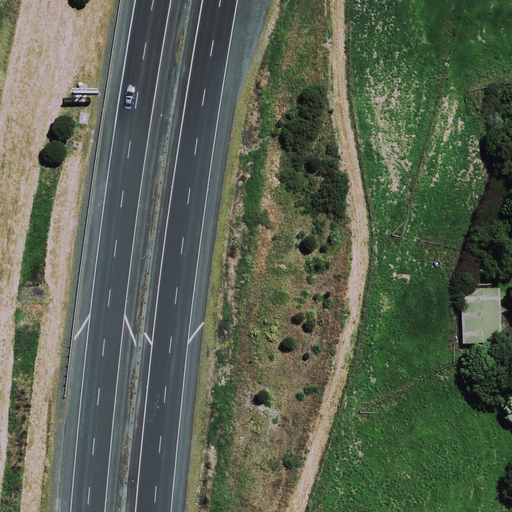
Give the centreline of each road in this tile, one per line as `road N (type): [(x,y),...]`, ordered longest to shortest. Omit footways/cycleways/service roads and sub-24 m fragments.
road 1 (motorway): [(90,511),(125,199),(168,0)]
road 2 (motorway): [(222,0),(172,265),(146,511)]
